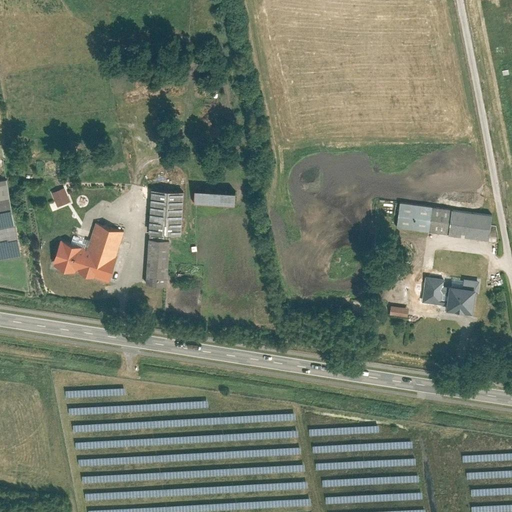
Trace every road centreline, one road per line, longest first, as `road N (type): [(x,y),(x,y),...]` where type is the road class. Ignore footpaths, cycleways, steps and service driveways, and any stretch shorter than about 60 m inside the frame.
road 1 (secondary): [(511,398),(0,319)]
road 2 (track): [(429,386),(425,405),(445,511)]
